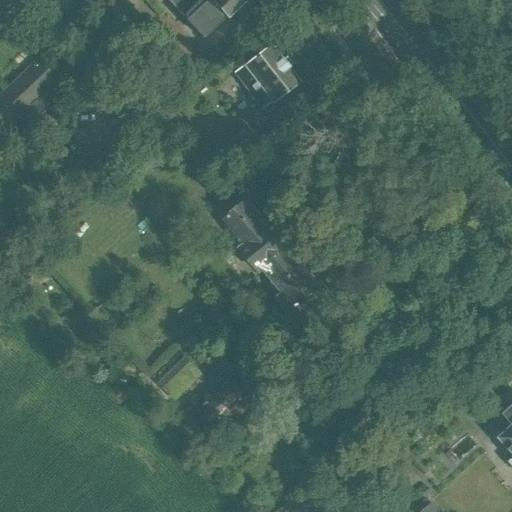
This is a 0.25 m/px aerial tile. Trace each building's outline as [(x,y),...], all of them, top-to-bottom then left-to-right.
[(163,0),(181,19),(182,18),(185,21),(184,23),(202,42),(221,25),(220,24),(224,20),(225,20),(247,0),(163,0)] [(271,105),(300,83),(270,44),(233,73),(261,110),(270,104),(271,105)] [(0,94),(0,134),(27,109),(35,117),(47,105),(39,97),(58,79),(37,58),(0,94)] [(242,120),(216,141),(234,164),(261,143),(242,120)] [(114,201),(170,150),(161,140),(105,192),(114,201)] [(205,168),(195,178),(205,188),(215,179),(205,168)] [(255,234),(268,223),(247,199),(221,221),(242,245),(237,249),(259,275),(264,271),(277,260),(255,234)] [(277,260),(264,271),(283,293),(275,299),(291,317),(319,293),(319,283),(290,249),(294,246),(272,220),(268,223),(255,234),(277,260)] [(87,336),(86,337),(101,352),(112,341),(97,326),(87,336)] [(203,345),(195,335),(188,342),(196,351),(203,345)] [(165,379),(181,395),(202,375),(186,358),(165,379)] [(248,395),(233,380),(203,409),(194,400),(184,410),(207,434),(215,426),(216,427),(223,421),(230,428),(241,417),(234,410),(248,395)] [(511,408),(505,415),(511,422),(511,427),(500,438),(511,452),(511,459),(509,462),(511,464),(511,408)] [(422,511),(442,511),(433,502),(422,511)]
